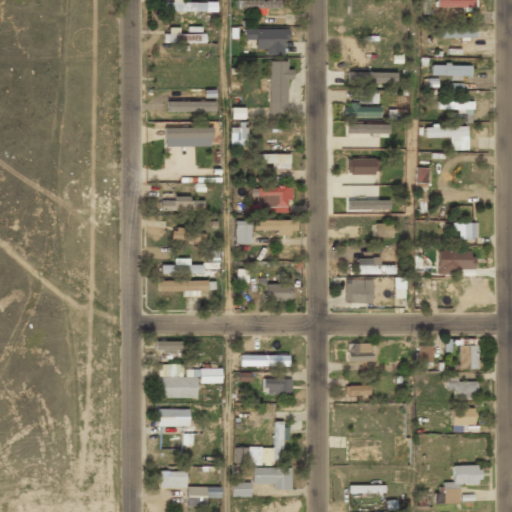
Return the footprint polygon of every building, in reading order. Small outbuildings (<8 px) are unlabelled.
[(279,0),(237,0),(237,10),(279,10),(279,0)] [(216,12),(216,3),(163,3),(163,12),(216,12)] [(430,26),(430,38),(474,38),(474,26),(430,26)] [(255,53),(284,53),(283,30),(244,31),(244,41),(255,41),(255,53)] [(204,35),(163,35),(163,44),(204,44),(204,35)] [(365,41),(350,41),(350,81),(365,81),(365,41)] [(268,103),(286,103),(286,62),(268,62),(268,103)] [(470,65),(431,65),(431,75),(470,75),(470,65)] [(396,83),(396,72),(347,72),(347,82),(396,83)] [(376,103),(376,91),(356,91),(356,103),(376,103)] [(213,112),(213,101),(166,101),(166,112),(213,112)] [(471,114),(471,101),(437,101),(437,114),(471,114)] [(380,106),(344,106),(344,117),(380,117),(380,106)] [(232,109),(232,119),(243,119),(243,109),(232,109)] [(388,125),(346,124),(346,136),(388,137),(388,125)] [(229,148),(246,148),(246,125),(229,125),(229,148)] [(163,138),(212,137),(212,127),(162,128),(163,138)] [(465,127),(424,127),(424,138),(449,138),(449,151),(465,151),(465,127)] [(289,169),(289,154),(257,154),(257,169),(289,169)] [(397,176),(374,175),(374,159),(345,159),(345,175),(373,175),(373,188),(396,188),(397,176)] [(425,168),(415,167),(415,182),(425,182),(425,168)] [(289,187),(256,187),(256,211),(289,211),(289,187)] [(203,211),(203,198),(159,198),(159,211),(203,211)] [(346,210),(388,210),(388,201),(346,200),(346,210)] [(256,233),(295,233),(295,220),(256,220),(256,233)] [(234,245),(249,245),(249,221),(234,221),(234,245)] [(391,238),(391,224),(374,224),(374,238),(391,238)] [(475,224),(457,224),(457,239),(475,239),(475,224)] [(204,234),(173,227),(170,238),(202,245),(204,234)] [(446,251),(446,271),(473,271),(473,251),(446,251)] [(186,260),(177,260),(177,266),(160,266),(160,274),(202,274),(202,265),(186,265),(186,260)] [(394,274),(394,266),(378,266),(378,260),(355,260),(355,274),(394,274)] [(157,292),(205,292),(205,281),(157,281),(157,292)] [(290,285),(265,285),(265,301),(290,301),(290,285)] [(343,303),(362,303),(362,285),(343,285),(343,303)] [(155,353),(180,353),(180,342),(155,342),(155,353)] [(370,344),(346,344),(346,363),(370,363),(370,344)] [(457,369),(476,369),(476,345),(457,345),(457,369)] [(430,365),(431,347),(418,346),(417,364),(430,365)] [(240,366),(287,366),(287,355),(240,355),(240,366)] [(156,372),(156,397),(196,398),(196,382),(219,383),(219,373),(156,372)] [(250,373),(237,372),(237,381),(250,382),(250,373)] [(455,376),(445,376),(445,390),(454,390),(454,400),(475,399),(474,381),(455,382),(455,376)] [(289,379),(262,379),(262,394),(289,394),(289,379)] [(344,386),(344,396),(368,396),(368,386),(344,386)] [(156,428),(182,427),(182,439),(190,439),(190,434),(200,434),(199,426),(188,426),(188,409),(156,409),(156,428)] [(449,409),(449,425),(473,425),(473,409),(449,409)] [(284,455),(284,421),(273,421),(273,455),(284,455)] [(347,461),(380,461),(380,441),(347,441),(347,461)] [(451,483),(442,484),(442,504),(457,504),(457,485),(477,484),(477,466),(451,466),(451,483)] [(290,487),(290,468),(251,468),(251,487),(290,487)] [(185,471),(158,471),(158,488),(185,488),(185,471)] [(232,492),(247,492),(247,484),(232,484),(232,492)] [(383,494),(383,485),(348,485),(348,494),(383,494)] [(218,487),(187,487),(187,507),(204,507),(204,497),(218,497),(218,487)]
